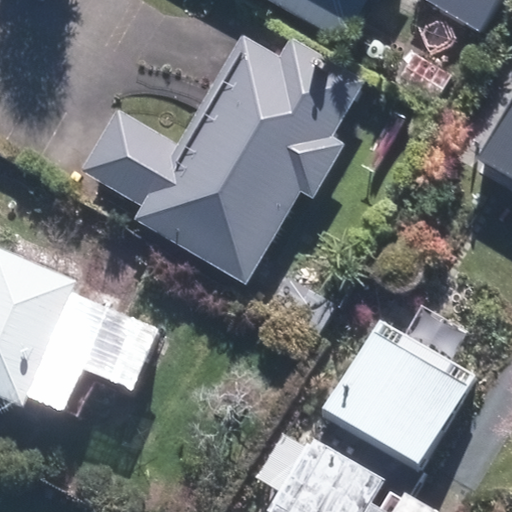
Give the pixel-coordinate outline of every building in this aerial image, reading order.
[(244,0),(337,53),(367,0),(244,0)] [(497,0),(413,0),(410,6),(474,42),(497,0)] [(129,234),(241,298),(296,203),(309,210),(341,154),(328,147),(359,93),(285,51),(276,67),(237,45),(174,155),(112,119),(78,178),(141,213),(129,234)] [(511,101),(479,156),(511,175),(511,101)] [(0,417),(18,425),(22,414),(58,430),(78,385),(129,407),(156,344),(69,307),(72,299),(0,268),(0,417)] [(318,427),(407,483),(467,387),(378,332),(318,427)] [(362,511),(371,497),(302,458),(270,511),(362,511)]
